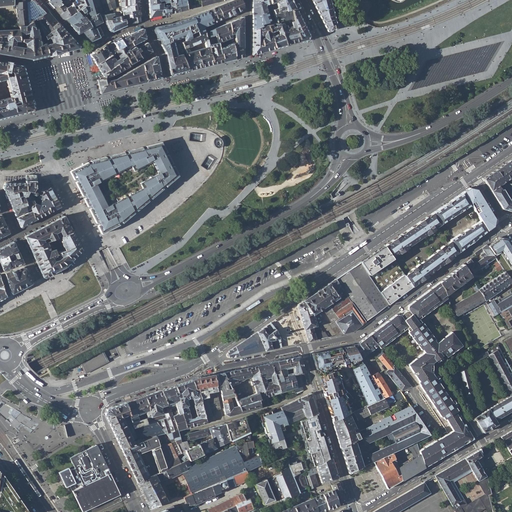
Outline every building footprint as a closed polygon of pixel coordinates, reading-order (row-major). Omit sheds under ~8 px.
[(38,0),(29,0),(29,1),(33,6),(39,12),(29,17),(30,22),(48,13),(49,12),(40,2),(38,0)] [(50,0),(48,1),(55,8),(61,5),(60,2),(61,1),(60,0),(50,0)] [(73,0),(72,1),(72,5),(66,8),(67,9),(59,14),(64,19),(85,6),(82,0),(67,0),(68,2),(69,0),(73,0)] [(82,0),(85,6),(86,12),(86,13),(88,15),(89,17),(94,15),(94,14),(93,7),(91,0),(82,0)] [(103,15),(104,20),(114,17),(111,8),(107,0),(100,0),(106,14),(103,15)] [(114,0),(107,0),(111,8),(116,7),(114,0)] [(169,0),(170,2),(174,1),(175,7),(169,8),(169,14),(178,12),(187,10),(187,4),(186,4),(185,0),(180,0),(178,0),(177,0),(169,0)] [(235,13),(243,9),(242,5),(242,4),(241,0),(240,0),(233,0),(226,3),(231,15),(233,16),(235,15),(235,13)] [(270,3),(268,0),(263,0),(251,3),(251,17),(267,13),(273,11),(271,3),(270,3)] [(294,8),(289,0),(268,0),(270,3),(271,3),(273,11),(274,14),(290,9),(294,8)] [(330,6),(328,0),(310,0),(327,32),(335,28),(330,6)] [(16,8),(17,26),(21,26),(27,23),(26,8),(26,2),(26,1),(15,2),(15,5),(16,8)] [(29,1),(26,2),(26,8),(27,23),(30,22),(29,17),(39,12),(33,6),(29,1)] [(174,1),(170,2),(170,5),(162,6),(161,3),(159,3),(148,5),(148,11),(162,9),(169,8),(175,7),(174,1)] [(55,8),(59,14),(67,9),(66,8),(63,3),(61,5),(55,8)] [(223,19),(231,15),(226,3),(218,6),(223,19)] [(64,19),(68,24),(86,12),(85,6),(64,19)] [(212,24),(223,19),(218,6),(207,11),(212,24)] [(125,25),(124,19),(121,19),(120,13),(119,7),(116,7),(111,8),(114,17),(104,20),(108,30),(111,31),(125,25)] [(149,18),(169,14),(169,8),(162,9),(148,11),(149,18)] [(308,36),(294,8),(290,9),(293,21),(299,42),(307,40),(308,36)] [(274,14),(277,23),(277,24),(281,23),(282,24),(284,28),(291,26),(290,22),(293,21),(290,9),(274,14)] [(139,10),(122,12),(124,19),(125,25),(141,22),(140,16),(139,10)] [(202,28),(212,24),(207,11),(197,14),(202,28)] [(68,24),(69,24),(86,13),(86,12),(68,24)] [(27,34),(37,32),(42,31),(44,36),(47,34),(49,33),(53,31),(51,28),(57,23),(48,13),(30,22),(27,23),(21,26),(17,26),(18,29),(18,35),(27,34)] [(77,34),(91,27),(89,24),(92,22),(90,18),(87,20),(85,17),(88,15),(86,13),(69,24),(77,34)] [(267,13),(251,17),(251,22),(251,28),(251,30),(258,28),(266,26),(270,25),(267,13)] [(96,14),(94,14),(94,15),(89,17),(90,18),(92,22),(94,26),(101,22),(98,16),(96,14)] [(180,42),(204,33),(202,28),(197,14),(176,22),(177,26),(175,26),(176,29),(177,34),(180,42)] [(233,59),(242,57),(242,18),(241,17),(228,22),(230,35),(232,35),(234,43),(233,43),(231,44),(233,59)] [(281,23),(277,24),(285,45),(299,42),(293,21),(290,22),(291,26),(284,28),(282,24),(281,23)] [(177,26),(176,22),(160,26),(155,27),(154,27),(153,28),(153,29),(153,30),(152,30),(153,31),(155,37),(169,33),(169,32),(176,29),(175,26),(177,26)] [(230,35),(228,22),(214,29),(215,36),(217,43),(218,44),(219,43),(231,38),(230,35)] [(67,34),(57,23),(51,28),(53,31),(49,33),(47,34),(44,36),(46,39),(49,38),(56,34),(59,38),(67,34)] [(270,25),(266,26),(269,33),(269,36),(273,48),(285,45),(277,24),(277,23),(270,25)] [(262,52),(273,48),(269,36),(267,37),(266,34),(269,33),(266,26),(258,28),(260,36),(261,36),(262,36),(262,38),(260,38),(260,40),(262,52)] [(90,41),(103,35),(99,27),(84,34),(90,41)] [(251,55),(262,52),(260,40),(258,39),(257,37),(259,37),(260,36),(258,28),(251,30),(251,55)] [(18,29),(0,30),(0,53),(31,59),(30,40),(26,40),(21,40),(21,43),(24,44),(24,48),(14,46),(14,42),(19,42),(19,40),(18,35),(18,29)] [(142,29),(119,39),(124,45),(130,41),(143,33),(142,29)] [(170,75),(187,71),(181,54),(185,53),(180,42),(177,34),(176,29),(169,32),(169,33),(172,41),(160,44),(165,53),(167,68),(170,75)] [(212,64),(222,62),(218,44),(217,43),(212,44),(210,37),(215,36),(214,29),(204,33),(212,64)] [(28,38),(26,38),(26,40),(30,40),(31,59),(31,60),(35,59),(42,57),(48,56),(45,44),(44,43),(40,44),(37,32),(27,34),(28,38)] [(145,39),(143,33),(130,41),(133,45),(145,39)] [(169,33),(155,37),(157,40),(160,39),(160,44),(172,41),(169,33)] [(204,33),(180,42),(185,53),(181,54),(187,71),(212,64),(204,33)] [(78,46),(67,34),(59,38),(56,34),(49,38),(50,39),(52,38),(53,42),(45,44),(48,56),(48,57),(53,55),(55,55),(57,54),(60,53),(61,53),(61,52),(76,49),(78,48),(78,46)] [(119,39),(112,42),(117,49),(120,48),(124,45),(119,39)] [(109,41),(96,49),(92,52),(89,55),(92,65),(95,64),(111,55),(111,53),(117,49),(112,42),(110,43),(109,41)] [(122,52),(133,45),(130,41),(124,45),(120,48),(122,52)] [(146,42),(135,49),(141,58),(151,52),(146,42)] [(222,62),(233,59),(231,44),(231,43),(225,46),(226,47),(220,48),(219,43),(218,44),(222,62)] [(134,46),(123,53),(130,64),(141,58),(135,49),(134,46)] [(117,49),(111,53),(111,55),(95,64),(104,77),(104,78),(120,71),(130,65),(130,64),(123,53),(122,52),(120,48),(117,49)] [(153,57),(140,64),(145,81),(145,82),(159,78),(158,70),(155,56),(153,57)] [(61,73),(71,70),(69,61),(59,63),(61,73)] [(22,66),(6,63),(5,69),(8,70),(8,71),(5,72),(4,72),(6,79),(11,97),(12,104),(18,102),(18,105),(13,106),(15,115),(19,114),(33,110),(22,66)] [(113,90),(145,81),(140,64),(114,79),(105,81),(105,80),(104,78),(96,81),(97,82),(97,84),(99,89),(99,92),(99,94),(101,93),(113,90)] [(0,118),(15,115),(13,106),(12,104),(11,97),(0,99),(0,118)] [(214,144),(215,146),(215,147),(216,148),(217,148),(219,148),(220,148),(221,148),(222,147),(223,146),(223,145),(223,144),(223,143),(223,142),(222,141),(222,140),(221,139),(220,139),(219,138),(218,138),(217,138),(216,138),(215,139),(214,139),(213,141),(213,142),(213,143),(214,144)] [(101,233),(124,221),(177,175),(160,142),(92,159),(69,171),(101,233)] [(511,175),(511,168),(508,161),(483,178),(490,190),(498,185),(501,183),(504,181),(511,176),(511,175)] [(3,187),(6,194),(17,191),(26,191),(26,183),(4,182),(3,187)] [(18,197),(8,199),(11,205),(25,201),(23,196),(31,194),(32,194),(35,189),(35,183),(26,183),(26,191),(17,191),(18,197)] [(38,197),(49,187),(47,183),(35,183),(35,189),(32,194),(38,196),(38,197)] [(490,190),(502,209),(511,211),(511,200),(509,200),(504,191),(502,189),(504,188),(501,183),(498,185),(490,190)] [(50,201),(55,198),(49,187),(38,197),(38,196),(36,200),(35,201),(40,203),(42,200),(43,199),(50,201)] [(469,187),(463,192),(471,205),(481,220),(487,230),(493,226),(494,218),(476,189),(469,187)] [(17,191),(6,194),(8,199),(18,197),(17,191)] [(445,204),(432,212),(440,225),(450,240),(450,241),(453,245),(458,252),(469,243),(470,241),(473,239),(475,239),(487,230),(481,220),(471,205),(463,192),(458,195),(451,200),(450,202),(447,204),(445,204)] [(25,201),(11,205),(13,210),(24,206),(26,210),(28,209),(30,208),(33,204),(35,201),(36,200),(33,200),(31,194),(23,196),(25,201)] [(33,215),(34,220),(59,207),(56,201),(55,198),(50,201),(43,199),(42,200),(40,203),(35,201),(33,204),(30,208),(31,211),(33,215)] [(24,206),(13,210),(16,215),(26,210),(24,206)] [(31,211),(17,217),(21,227),(34,220),(33,215),(31,211)] [(432,212),(384,245),(392,258),(440,225),(432,212)] [(64,215),(25,236),(30,248),(47,242),(48,241),(56,238),(61,236),(72,232),(64,215)] [(0,237),(9,233),(5,225),(0,226),(0,237)] [(79,245),(72,232),(61,236),(56,238),(48,241),(49,244),(61,240),(65,250),(79,245)] [(511,247),(506,238),(499,237),(487,246),(491,251),(493,254),(495,257),(497,261),(502,268),(504,271),(510,279),(511,277),(511,247)] [(404,275),(412,286),(451,257),(458,252),(453,245),(450,241),(404,275)] [(13,242),(0,248),(0,263),(20,256),(13,242)] [(47,242),(30,248),(37,261),(58,254),(58,253),(58,252),(55,253),(54,249),(50,250),(48,245),(47,242)] [(476,255),(480,252),(483,250),(484,252),(481,254),(480,255),(482,257),(474,263),(470,258),(466,262),(469,266),(471,270),(473,272),(481,267),(483,265),(487,262),(495,257),(493,254),(491,251),(487,246),(486,244),(481,247),(474,253),(475,255),(476,255)] [(45,277),(65,266),(81,250),(79,245),(65,250),(58,253),(58,254),(37,261),(44,276),(44,277),(45,277)] [(384,245),(360,262),(368,274),(392,258),(384,245)] [(20,256),(0,263),(3,270),(23,263),(20,256)] [(388,305),(412,286),(404,275),(403,274),(392,258),(368,274),(379,292),(388,305)] [(493,266),(495,270),(496,269),(497,271),(502,268),(497,261),(493,264),(494,266),(493,266)] [(360,262),(335,279),(339,284),(342,290),(344,292),(351,302),(355,308),(365,322),(388,305),(379,292),(368,274),(360,262)] [(442,280),(439,282),(445,295),(450,291),(459,284),(461,286),(464,284),(463,282),(470,276),(463,264),(442,280)] [(24,266),(4,273),(11,292),(12,293),(14,292),(18,290),(19,290),(31,284),(32,283),(25,267),(25,268),(24,266)] [(478,289),(479,290),(484,300),(485,300),(496,292),(498,291),(500,290),(511,282),(511,281),(510,279),(504,271),(492,279),(491,280),(489,281),(478,289)] [(335,279),(328,283),(332,289),(336,294),(337,297),(344,292),(342,290),(339,284),(335,279)] [(420,454),(424,467),(448,453),(450,451),(452,450),(473,438),(464,423),(463,424),(455,412),(458,410),(430,373),(431,363),(444,354),(446,356),(461,345),(450,331),(435,343),(434,341),(433,340),(434,339),(422,322),(421,323),(418,319),(418,318),(447,297),(445,295),(439,282),(432,287),(429,289),(417,298),(414,300),(408,305),(407,307),(407,309),(404,312),(400,315),(398,314),(396,314),(390,318),(387,321),(375,330),(372,332),(369,334),(377,345),(380,348),(405,329),(406,328),(409,332),(407,333),(418,348),(419,350),(420,349),(421,351),(422,352),(406,365),(418,381),(417,382),(419,384),(419,385),(443,419),(445,418),(452,430),(443,435),(441,436),(439,437),(418,449),(420,454)] [(328,283),(303,300),(312,315),(313,314),(322,308),(328,303),(337,297),(336,294),(332,289),(328,283)] [(457,316),(484,300),(479,290),(476,292),(451,306),(457,316)] [(337,297),(328,303),(334,313),(346,305),(351,302),(344,292),(337,297)] [(506,308),(511,304),(511,292),(499,300),(500,302),(496,304),(493,300),(487,304),(494,316),(499,312),(500,312),(506,308)] [(297,306),(304,329),(312,327),(316,325),(316,323),(313,314),(312,315),(303,300),(298,304),(297,306)] [(361,325),(365,322),(355,308),(351,302),(346,305),(334,313),(338,319),(351,310),(361,325)] [(322,308),(332,322),(334,321),(338,319),(334,313),(328,303),(322,308)] [(500,312),(499,312),(508,326),(508,328),(511,326),(508,320),(511,318),(511,304),(506,308),(500,312)] [(352,331),(361,325),(351,310),(338,319),(334,321),(343,333),(352,331)] [(336,335),(343,333),(334,321),(332,322),(329,324),(336,335)] [(231,357),(232,358),(239,356),(265,350),(272,349),(279,347),(281,347),(279,338),(276,330),(275,329),(270,322),(269,323),(264,326),(263,327),(256,332),(235,346),(229,351),(229,352),(227,352),(229,357),(231,357)] [(323,331),(319,325),(316,325),(312,327),(314,334),(323,331)] [(308,342),(315,340),(315,338),(314,334),(312,327),(304,329),(308,342)] [(328,337),(325,331),(323,331),(314,334),(315,338),(315,340),(328,337)] [(353,346),(360,358),(362,356),(377,345),(369,334),(358,343),(352,344),(353,346)] [(511,335),(503,341),(511,357),(511,335)] [(352,344),(342,346),(342,348),(344,352),(346,357),(348,360),(347,360),(347,362),(348,367),(351,365),(353,370),(363,364),(360,358),(353,346),(352,344)] [(511,372),(497,345),(486,351),(488,355),(510,396),(487,409),(478,415),(472,418),(468,420),(477,436),(497,424),(495,420),(511,410),(511,372)] [(327,351),(327,350),(312,353),(316,369),(317,369),(322,374),(321,374),(318,375),(322,387),(323,390),(324,395),(325,399),(329,412),(330,415),(332,421),(336,419),(348,413),(350,413),(349,411),(351,410),(350,406),(348,407),(348,405),(351,404),(352,401),(353,399),(352,397),(351,395),(349,394),(347,391),(343,387),(341,384),(340,382),(342,380),(340,378),(341,376),(339,374),(337,373),(336,371),(333,370),(332,371),(330,371),(326,372),(325,368),(330,366),(336,365),(337,367),(344,366),(344,368),(346,368),(345,363),(347,362),(347,360),(346,357),(344,352),(343,352),(343,350),(341,350),(341,348),(341,347),(327,351)] [(103,351),(81,362),(88,373),(109,362),(103,351)] [(471,413),(472,418),(478,415),(466,367),(488,355),(486,351),(474,358),(459,367),(471,413)] [(378,357),(388,369),(393,365),(383,353),(378,357)] [(276,361),(278,368),(281,376),(283,384),(285,390),(292,388),(295,394),(300,392),(302,390),(302,388),(302,385),(306,383),(305,376),(299,356),(276,361)] [(362,356),(360,358),(363,364),(366,368),(370,365),(362,356)] [(276,361),(270,362),(274,375),(277,374),(278,378),(276,379),(280,392),(281,394),(282,393),(281,392),(285,390),(283,384),(281,376),(278,368),(276,361)] [(280,392),(276,379),(274,375),(270,362),(256,365),(266,397),(280,392)] [(379,400),(383,398),(380,393),(377,388),(370,376),(369,374),(366,368),(363,364),(353,370),(367,405),(379,400)] [(266,397),(256,365),(249,367),(251,375),(251,377),(252,379),(249,379),(250,381),(251,385),(254,384),(256,391),(256,393),(258,399),(266,397)] [(377,372),(370,365),(366,368),(369,374),(370,376),(372,374),(377,372)] [(410,386),(393,365),(388,369),(385,371),(401,390),(410,386)] [(249,367),(242,368),(245,378),(248,378),(250,377),(249,376),(251,375),(249,367)] [(242,368),(223,372),(229,386),(238,382),(238,381),(242,380),(245,378),(242,368)] [(222,400),(224,399),(230,397),(232,396),(234,396),(229,386),(223,372),(216,374),(222,400)] [(391,394),(393,393),(391,391),(390,392),(380,375),(377,372),(372,374),(370,376),(377,388),(380,393),(383,398),(391,394)] [(197,377),(191,379),(195,388),(197,388),(200,398),(217,395),(213,374),(197,377)] [(197,388),(195,388),(191,379),(174,385),(182,412),(186,428),(207,423),(200,398),(197,388)] [(174,385),(161,390),(166,405),(165,405),(167,409),(170,408),(173,415),(182,412),(174,385)] [(288,398),(295,394),(292,388),(285,390),(288,398)] [(166,405),(161,390),(145,395),(149,410),(152,410),(154,416),(147,418),(145,418),(147,424),(156,421),(169,439),(173,437),(179,436),(180,436),(178,430),(173,415),(170,408),(167,409),(165,405),(166,405)] [(393,393),(391,394),(395,401),(404,397),(400,391),(393,393)] [(260,407),(258,399),(256,393),(236,400),(238,406),(241,413),(260,407)] [(281,410),(283,415),(302,407),(313,403),(310,393),(289,403),(280,406),(281,410)] [(391,394),(383,398),(387,405),(395,401),(391,394)] [(145,395),(125,402),(131,421),(134,428),(147,424),(145,418),(141,419),(141,420),(139,420),(137,414),(139,414),(146,412),(147,418),(154,416),(152,410),(149,410),(145,395)] [(220,407),(217,395),(200,398),(207,423),(208,422),(212,416),(210,409),(220,407)] [(232,404),(230,397),(224,399),(222,400),(223,403),(225,414),(229,416),(241,413),(238,406),(235,407),(234,403),(232,404)] [(367,405),(366,406),(370,415),(387,407),(387,405),(383,398),(379,400),(367,405)] [(0,401),(0,412),(8,416),(11,406),(0,401)] [(105,413),(121,448),(134,444),(155,436),(167,469),(179,463),(178,461),(176,455),(180,453),(176,443),(173,437),(169,439),(156,421),(147,424),(134,428),(131,421),(125,402),(107,409),(105,413)] [(305,417),(305,418),(317,413),(314,406),(313,403),(302,407),(303,411),(305,417)] [(370,415),(366,406),(353,411),(357,421),(370,415)] [(415,413),(410,406),(393,413),(396,419),(392,421),(389,415),(379,420),(380,421),(367,427),(370,433),(415,413)] [(299,420),(305,417),(303,411),(302,407),(283,415),(287,424),(288,425),(299,420)] [(270,411),(259,414),(261,422),(264,422),(265,426),(263,426),(265,433),(269,432),(270,435),(268,436),(268,438),(267,439),(270,449),(276,447),(276,449),(286,446),(281,430),(277,431),(276,427),(285,424),(287,424),(283,415),(281,410),(271,413),(270,411)] [(182,412),(173,415),(178,430),(183,429),(186,428),(182,412)] [(307,454),(286,460),(289,466),(293,476),(303,471),(305,470),(307,470),(305,462),(311,460),(313,467),(330,458),(320,426),(318,420),(317,413),(305,418),(302,419),(299,420),(302,431),(303,434),(301,434),(307,454)] [(355,428),(350,413),(348,413),(336,419),(332,421),(339,448),(340,447),(354,441),(356,439),(360,438),(357,432),(354,433),(352,429),(355,428)] [(391,444),(369,454),(372,461),(392,452),(398,449),(407,445),(416,441),(429,434),(415,413),(370,433),(361,437),(364,444),(387,434),(391,444)] [(244,418),(225,423),(229,441),(233,439),(247,433),(248,432),(244,418)] [(225,423),(209,427),(210,433),(212,438),(215,447),(229,441),(225,423)] [(180,442),(176,443),(180,453),(185,451),(189,459),(215,447),(212,438),(189,448),(186,440),(210,433),(209,427),(180,436),(179,436),(180,442)] [(367,427),(357,432),(360,438),(370,433),(367,427)] [(511,429),(500,437),(508,450),(511,448),(511,429)] [(247,433),(233,439),(234,446),(233,446),(235,449),(250,442),(249,435),(247,435),(247,433)] [(121,448),(137,482),(147,478),(144,472),(145,471),(137,453),(152,447),(159,470),(158,470),(159,472),(164,470),(165,470),(167,469),(155,436),(134,444),(121,448)] [(354,441),(354,442),(356,441),(358,447),(364,444),(361,437),(360,438),(356,439),(354,441)] [(354,442),(354,441),(340,447),(343,458),(344,460),(345,462),(348,473),(362,466),(359,457),(358,455),(358,452),(354,442)] [(399,474),(401,480),(413,473),(424,467),(420,454),(418,449),(416,441),(407,445),(414,457),(403,464),(397,467),(399,474)] [(232,477),(246,471),(261,465),(257,454),(256,454),(256,455),(241,462),(240,460),(238,456),(241,455),(241,457),(247,456),(247,454),(252,453),(250,442),(235,449),(233,446),(233,445),(189,465),(186,466),(187,469),(182,472),(186,482),(188,487),(185,488),(187,492),(188,492),(189,494),(190,493),(191,494),(217,483),(225,480),(232,477)] [(72,490),(82,511),(119,494),(110,475),(96,445),(86,449),(82,451),(69,457),(74,468),(70,470),(68,471),(68,470),(67,471),(72,481),(72,480),(75,479),(76,481),(80,480),(82,485),(72,490)] [(398,449),(392,452),(394,459),(397,467),(403,464),(398,449)] [(453,511),(477,511),(485,508),(487,511),(491,508),(490,504),(488,495),(490,494),(491,493),(485,471),(483,472),(475,459),(481,456),(479,449),(434,476),(455,511),(453,511)] [(397,467),(394,459),(392,452),(372,461),(387,489),(401,480),(399,474),(397,467)] [(366,464),(372,461),(369,454),(364,456),(365,462),(366,464)] [(331,458),(330,458),(313,467),(307,470),(305,470),(310,489),(318,485),(314,474),(318,473),(321,483),(337,478),(332,460),(331,458)] [(168,478),(182,472),(187,469),(186,466),(183,461),(179,463),(167,469),(165,470),(164,470),(159,472),(147,478),(137,482),(149,509),(166,501),(157,482),(160,480),(168,477),(168,478)] [(299,491),(293,476),(289,466),(278,470),(279,472),(274,475),(271,479),(279,498),(280,500),(299,492),(299,491)] [(0,511),(29,511),(2,471),(0,471),(0,511)] [(72,481),(67,471),(58,475),(63,485),(68,483),(72,481)] [(249,479),(246,471),(232,477),(235,485),(249,479)] [(308,487),(303,471),(293,476),(299,491),(308,487)] [(40,483),(41,482),(38,477),(34,472),(33,473),(40,483)] [(233,487),(235,485),(232,477),(225,480),(228,489),(233,487)] [(24,478),(23,479),(26,484),(30,490),(31,489),(24,478)] [(274,499),(266,479),(265,478),(254,483),(263,504),(274,500),(274,499)] [(221,492),(228,489),(225,480),(217,483),(221,492)] [(330,484),(332,489),(338,505),(340,503),(343,502),(344,502),(338,482),(330,484)] [(395,511),(429,493),(423,482),(371,511),(395,511)] [(194,503),(221,492),(217,483),(191,494),(183,496),(187,506),(194,503)] [(332,489),(322,493),(325,501),(328,509),(338,505),(332,489)] [(245,491),(237,495),(240,502),(234,505),(238,511),(237,511),(254,511),(254,510),(250,511),(247,511),(253,508),(245,491)] [(315,505),(325,501),(322,493),(312,498),(315,505)] [(219,511),(220,511),(234,505),(240,502),(237,495),(207,509),(208,510),(208,511),(219,511)] [(277,511),(317,511),(315,505),(312,498),(277,511)] [(325,501),(315,505),(317,511),(320,511),(328,509),(325,501)]
